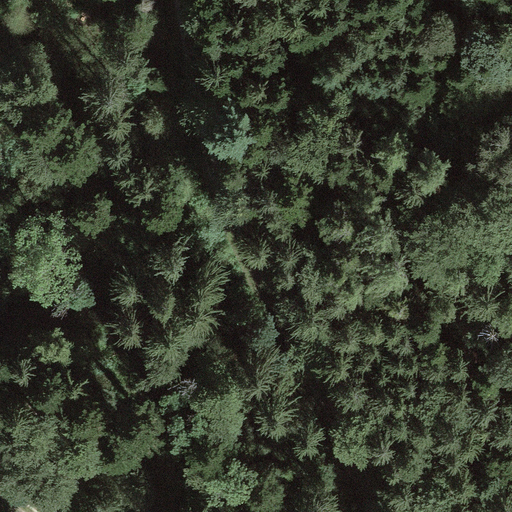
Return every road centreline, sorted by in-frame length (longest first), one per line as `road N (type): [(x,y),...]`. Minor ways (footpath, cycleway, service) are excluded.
road 1 (track): [(376,511),(227,212),(179,0)]
road 2 (track): [(494,511),(463,313),(464,269),(476,219),(511,144)]
